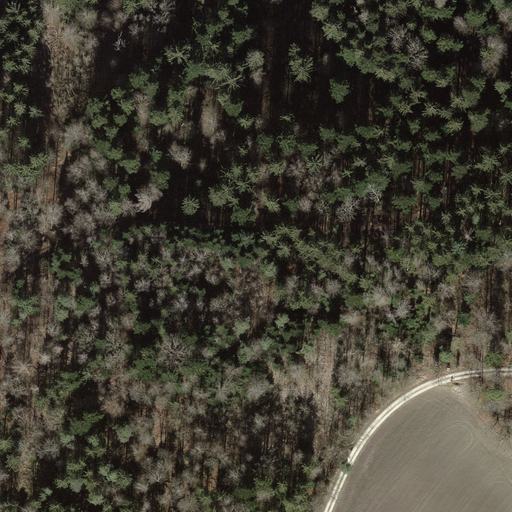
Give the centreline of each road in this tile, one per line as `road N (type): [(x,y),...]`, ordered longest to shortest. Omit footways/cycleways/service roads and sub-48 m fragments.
road 1 (track): [(0,286),(41,248),(146,214),(393,229),(448,206),(469,172),(488,69),(511,35)]
road 2 (track): [(511,370),(423,382),(360,435),(325,511)]
road 3 (track): [(102,511),(32,426),(0,361)]
